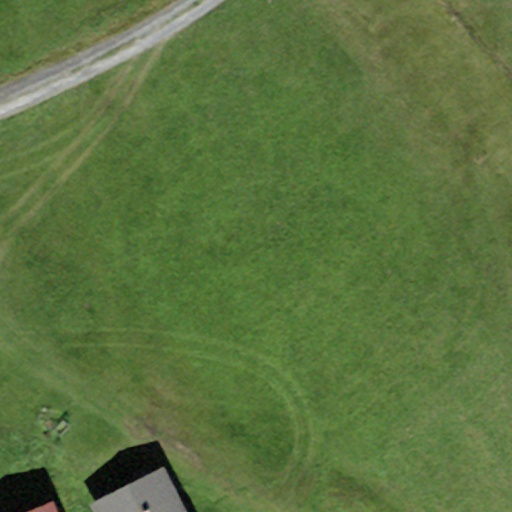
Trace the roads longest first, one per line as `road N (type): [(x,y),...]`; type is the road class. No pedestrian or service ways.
road 1 (track): [(0,98),(191,0)]
road 2 (track): [(0,320),(154,432)]
